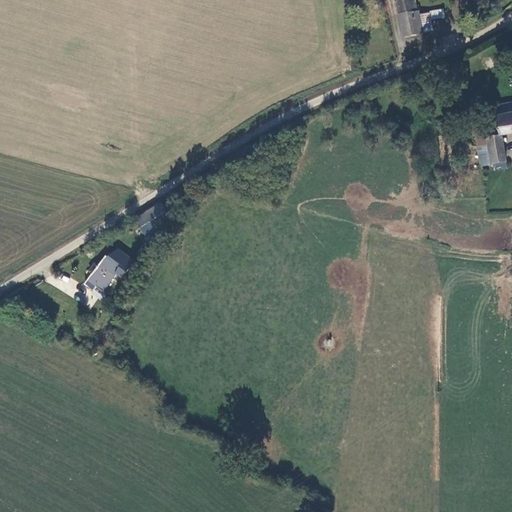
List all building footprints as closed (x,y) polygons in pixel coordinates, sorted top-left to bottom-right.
[(416,7),(414,0),(396,0),(399,11),(416,7)] [(405,36),(422,32),(419,16),(418,7),(416,7),(399,11),(405,36)] [(432,12),(432,13),(434,19),(447,16),(445,8),(432,12)] [(432,13),(419,16),(422,32),(436,29),(434,19),(432,13)] [(511,100),(496,104),(497,115),(501,134),(503,133),(511,131),(511,100)] [(474,125),(478,145),(489,143),(491,161),(506,158),(503,133),(501,134),(497,115),(486,118),(486,122),(474,125)] [(491,161),(489,143),(478,145),(480,163),(491,161)] [(171,219),(161,202),(137,217),(147,234),(171,219)] [(122,266),(106,256),(100,266),(96,263),(91,271),(94,274),(87,284),(95,290),(98,286),(105,291),(122,266)]
